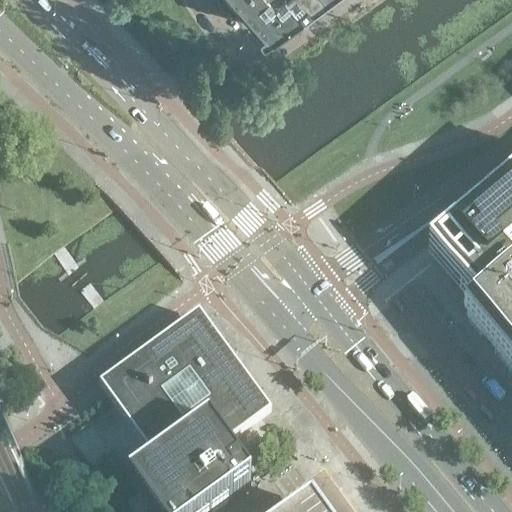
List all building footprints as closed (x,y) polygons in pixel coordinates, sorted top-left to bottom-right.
[(241,0),(251,11),(263,0),(241,0)] [(267,30),(303,4),(299,0),(263,0),(251,11),(267,30)] [(511,279),(502,267),(511,258),(511,188),(429,257),(474,312),(511,280),(511,279)] [(511,280),(474,312),(465,319),(511,376),(511,280)] [(271,420),(199,320),(98,392),(171,492),(271,420)]
